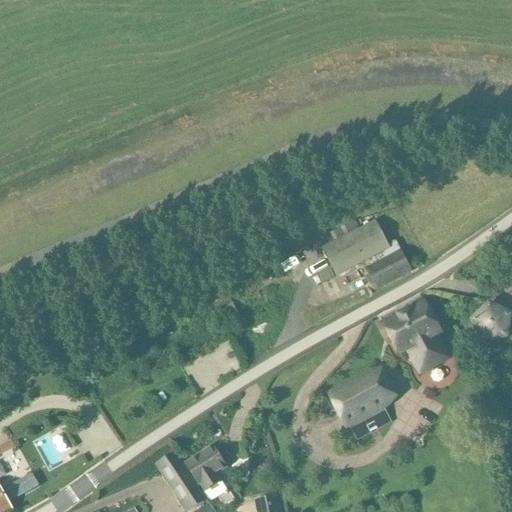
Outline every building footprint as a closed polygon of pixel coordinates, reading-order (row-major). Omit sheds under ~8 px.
[(363,265),(373,288),(412,272),(396,235),(384,240),(376,221),(319,245),(333,277),(363,265)] [(505,336),(508,313),(488,300),(472,321),(482,342),(505,336)] [(407,351),(419,377),(451,360),(437,335),(440,334),(425,304),(385,325),(401,355),(407,351)] [(327,394),(346,429),(350,427),(358,440),(393,422),(386,409),(389,407),(391,401),(396,398),(382,370),(378,372),(370,370),(327,394)] [(26,441),(33,456),(48,450),(40,434),(26,441)] [(200,485),(205,494),(222,483),(217,475),(227,468),(213,447),(185,464),(199,486),(200,485)] [(188,511),(206,501),(174,453),(157,465),(188,511)] [(0,511),(8,511),(11,510),(0,490),(0,511)] [(279,511),(277,496),(255,501),(257,511),(279,511)]
